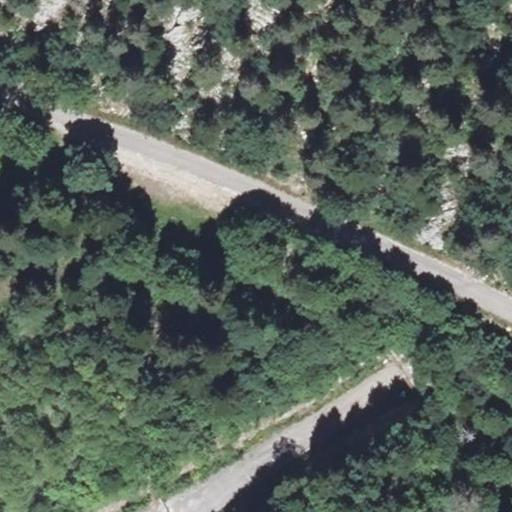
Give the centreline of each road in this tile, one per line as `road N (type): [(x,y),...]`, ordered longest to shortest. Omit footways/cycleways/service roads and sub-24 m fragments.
road 1 (unclassified): [(0,87),(194,161),(511,303)]
road 2 (unclassified): [(188,511),(511,298)]
